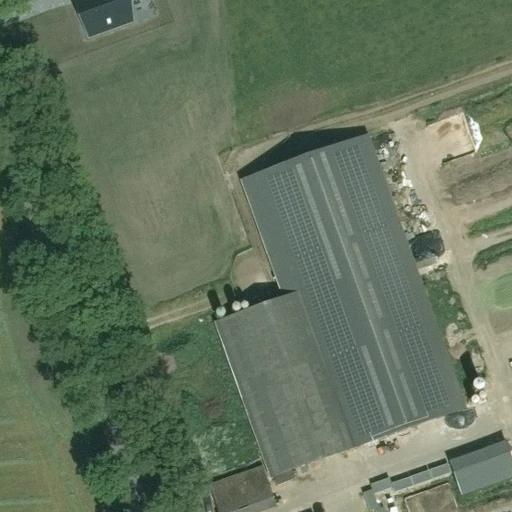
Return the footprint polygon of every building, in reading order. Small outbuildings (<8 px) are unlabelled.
[(74,0),(88,37),(131,21),(123,0),(74,0)] [(290,471),(462,410),(365,137),(243,181),(285,299),(218,323),(273,477),(274,477),(277,486),(293,480),(290,471)] [(472,458),(507,447),(504,436),(469,447),(472,458)] [(467,462),(393,490),(398,501),(472,473),(467,462)] [(261,469),(208,488),(216,511),(262,511),(275,507),(261,469)]
